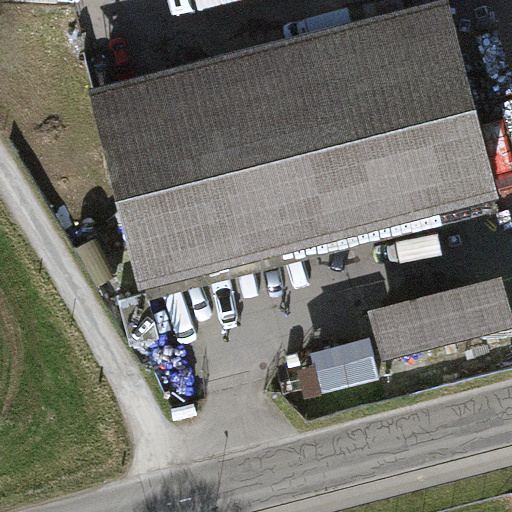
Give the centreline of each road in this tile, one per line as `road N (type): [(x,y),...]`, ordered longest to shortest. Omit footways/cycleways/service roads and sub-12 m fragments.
road 1 (residential): [(0,159),(195,500)]
road 2 (tertiary): [(511,417),(195,500)]
